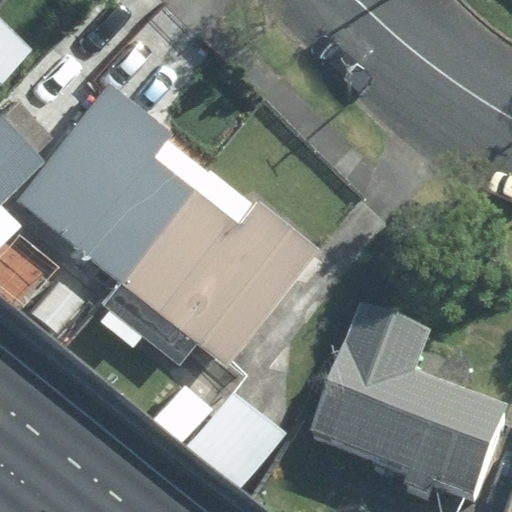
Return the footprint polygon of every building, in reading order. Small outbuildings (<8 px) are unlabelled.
[(0,36),(0,70),(17,53),(0,36)] [(137,163),(156,141),(97,90),(0,203),(0,207),(98,291),(177,198),(137,163)] [(0,223),(0,194),(30,164),(0,135),(0,238),(8,231),(0,223)] [(298,254),(241,212),(224,235),(178,201),(107,295),(212,372),(298,254)] [(406,392),(422,356),(361,330),(307,455),(398,494),(391,510),(395,511),(423,511),(425,507),(436,511),(471,511),(505,434),(406,392)]
